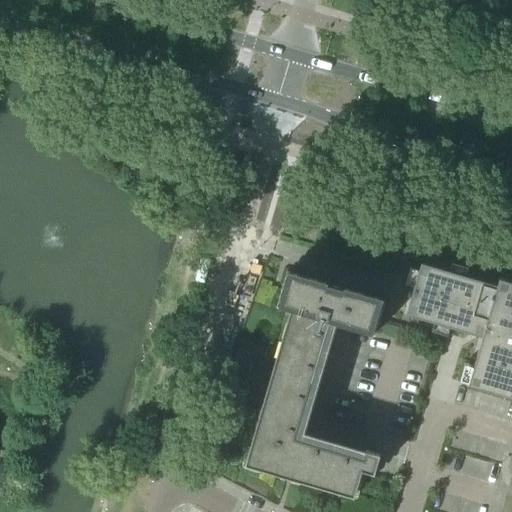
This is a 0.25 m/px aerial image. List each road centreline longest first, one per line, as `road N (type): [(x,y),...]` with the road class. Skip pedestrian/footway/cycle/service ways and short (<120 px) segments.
road 1 (secondary): [(0,20),(273,104)]
road 2 (residential): [(243,224),(168,473)]
road 3 (secondary): [(273,104),(511,178)]
road 4 (secondary): [(511,119),(289,54)]
road 5 (secondary): [(289,54),(100,0)]
road 6 (residential): [(243,224),(273,104)]
